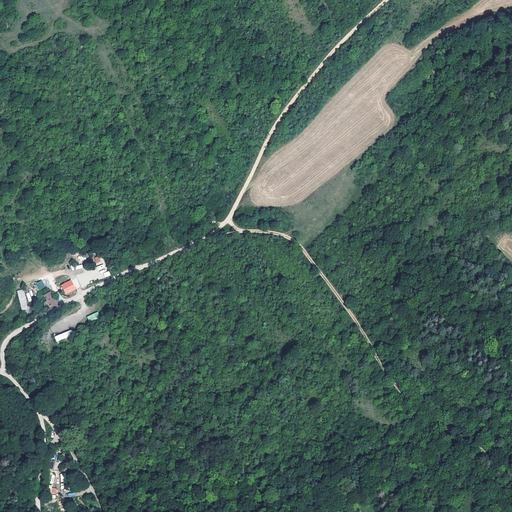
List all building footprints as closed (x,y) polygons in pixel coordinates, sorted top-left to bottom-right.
[(39,290),(45,287),(42,280),(36,282),(39,290)] [(61,285),(66,295),(76,290),(70,280),(61,285)] [(16,290),(22,310),(28,308),(23,289),(16,290)] [(50,291),(44,295),(51,307),(57,303),(50,291)] [(89,321),(100,317),(97,312),(87,316),(89,321)] [(54,335),(56,341),(73,336),(72,330),(54,335)]
